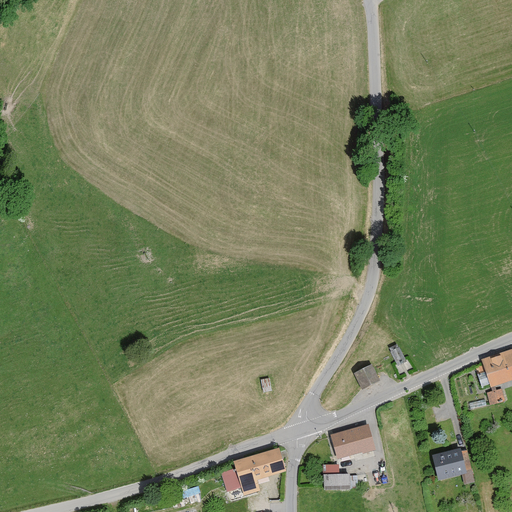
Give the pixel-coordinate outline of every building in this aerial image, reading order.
[(393,352),(392,353),(398,367),(408,363),(401,349),(400,349),(399,347),(396,346),(392,348),(391,350),(393,352)] [(511,351),(479,363),(488,389),(511,380),(511,351)] [(382,382),(373,365),(355,375),(364,392),(382,382)] [(272,391),(270,379),(262,381),(264,393),(272,391)] [(501,404),(499,391),(485,395),(488,407),(501,404)] [(370,427),(334,435),(340,460),(376,451),(370,427)] [(287,473),(280,449),(235,462),(237,469),(221,474),(227,492),(242,488),(244,496),(262,491),(259,481),(287,473)] [(476,483),(468,451),(461,453),(460,450),(434,456),(440,482),(463,477),(465,486),(476,483)] [(340,467),(326,467),(326,487),(351,487),(351,475),(340,475),(340,467)]
